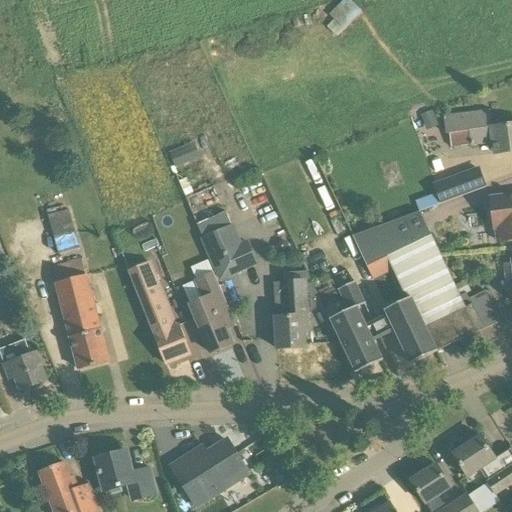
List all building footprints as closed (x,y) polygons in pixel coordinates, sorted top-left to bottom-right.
[(434,110),(422,115),(428,130),(440,125),(434,110)] [(511,153),(511,126),(494,129),(492,113),(445,119),(447,136),(451,135),(453,149),(495,144),(496,156),(511,153)] [(171,152),(177,167),(202,157),(196,142),(171,152)] [(440,205),(485,187),(477,167),(432,184),(440,205)] [(511,241),(511,197),(491,200),(495,229),(497,229),(499,243),(511,241)] [(71,211),(50,216),(60,255),(81,250),(71,211)] [(430,237),(419,214),(354,238),(367,267),(387,257),(430,237)] [(467,355),(470,353),(486,345),(480,333),(488,329),(487,328),(473,305),(466,309),(430,237),(387,257),(394,271),(408,301),(434,355),(461,342),(467,355)] [(284,253),(287,250),(288,246),(285,242),(281,241),(277,244),(276,249),(279,252),(284,253)] [(209,257),(216,274),(219,281),(257,266),(247,243),(209,257)] [(374,281),(394,271),(387,257),(367,267),(374,281)] [(110,364),(99,321),(88,277),(87,277),(83,261),(54,269),(80,372),(110,364)] [(150,263),(129,271),(167,366),(192,356),(180,327),(176,329),(150,263)] [(237,326),(219,281),(216,274),(198,282),(206,300),(192,306),(212,355),(234,346),(228,331),(237,326)] [(380,355),(357,308),(366,303),(356,282),(340,290),(350,311),(331,320),(357,375),(383,362),(380,355)] [(279,351),(306,349),(305,333),(310,332),(309,317),(308,317),(306,283),(275,285),(277,319),(279,351)] [(469,299),(473,305),(487,328),(500,321),(485,291),(469,299)] [(412,366),(434,355),(408,301),(386,311),(412,366)] [(26,341),(0,351),(0,353),(11,381),(16,379),(21,393),(48,383),(37,354),(32,356),(26,341)] [(496,462),(497,461),(481,438),(454,455),(469,479),(481,472),(496,496),(511,486),(511,487),(511,468),(508,471),(505,467),(501,470),(496,462)] [(198,508),(250,475),(229,443),(209,455),(204,449),(173,469),(198,508)] [(134,475),(128,453),(97,461),(106,493),(130,486),(134,502),(157,495),(151,471),(134,475)] [(54,511),(105,511),(91,485),(79,490),(75,479),(72,480),(65,464),(40,474),(45,486),(36,490),(42,507),(52,504),(54,511)] [(452,489),(437,466),(412,483),(430,511),(478,511),(469,496),(447,510),(439,497),(452,489)]
